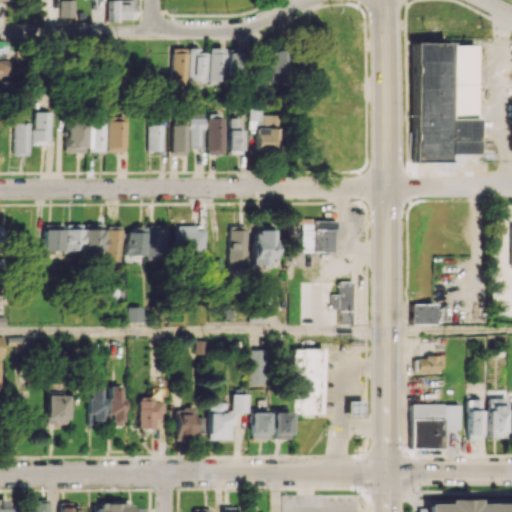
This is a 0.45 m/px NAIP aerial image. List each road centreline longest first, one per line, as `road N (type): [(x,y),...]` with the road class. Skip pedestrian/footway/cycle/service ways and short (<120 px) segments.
road 1 (secondary): [(382,0),(386,511)]
road 2 (residential): [(387,186),(0,188)]
road 3 (residential): [(386,471),(0,474)]
road 4 (residential): [(302,0),(254,23),(214,30),(0,30)]
road 5 (residential): [(511,470),(386,471)]
road 6 (residential): [(511,185),(387,186)]
